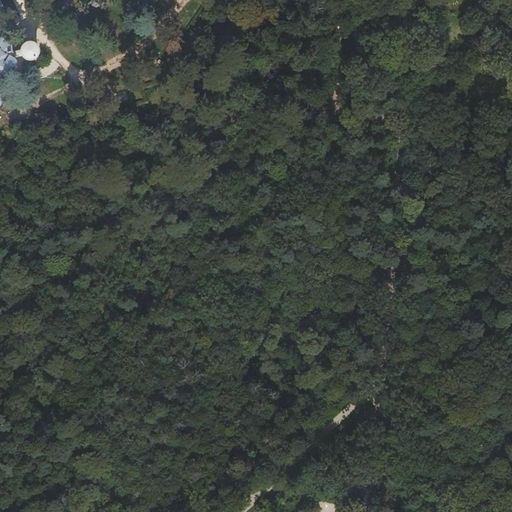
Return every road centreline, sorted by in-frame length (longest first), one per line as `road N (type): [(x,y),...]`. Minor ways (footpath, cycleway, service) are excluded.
road 1 (track): [(239,511),(370,388),(400,209)]
road 2 (track): [(23,21),(75,78),(124,52),(181,0)]
road 3 (track): [(400,209),(432,169),(511,125)]
